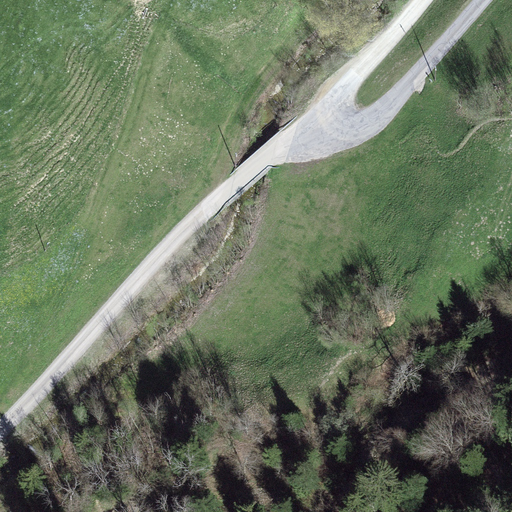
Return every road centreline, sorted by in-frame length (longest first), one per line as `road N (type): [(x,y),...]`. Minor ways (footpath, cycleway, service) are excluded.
road 1 (unclassified): [(0,429),(164,251),(351,78)]
road 2 (track): [(482,0),(379,113),(328,132),(302,125)]
